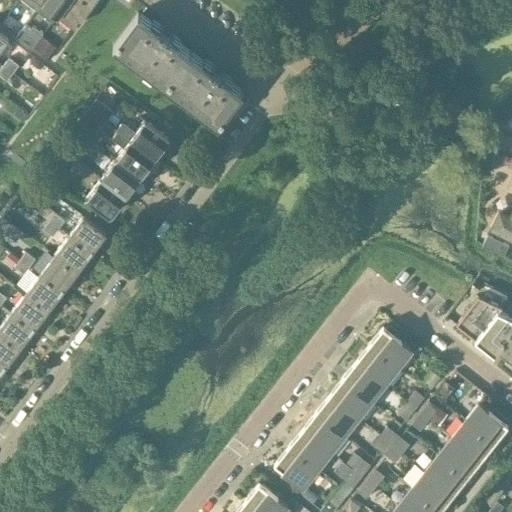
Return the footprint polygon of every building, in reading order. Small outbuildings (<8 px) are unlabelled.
[(24,0),(36,9),(42,0),(24,0)] [(42,0),(36,9),(52,21),(57,13),(58,13),(67,0),(42,0)] [(67,0),(58,13),(74,25),(93,0),(67,0)] [(163,83),(189,51),(164,32),(137,12),(112,45),(138,65),(163,83)] [(12,27),(9,30),(16,35),(22,27),(19,25),(12,27)] [(17,35),(31,46),(36,38),(22,28),(17,35)] [(32,47),(47,58),(56,46),(41,35),(32,47)] [(217,124),(242,91),(217,72),(189,51),(163,83),(190,104),(217,124)] [(3,63),(12,71),(18,64),(8,57),(3,63)] [(0,74),(6,79),(12,71),(3,63),(0,67),(0,74)] [(102,102),(93,112),(105,121),(113,110),(102,102)] [(98,131),(105,121),(93,112),(86,122),(98,131)] [(144,119),(129,138),(128,139),(151,157),(167,136),(144,119)] [(128,139),(129,138),(118,130),(113,137),(124,145),(113,159),(137,176),(151,157),(128,139)] [(72,140),(64,151),(75,160),(83,149),(72,140)] [(68,169),(75,160),(64,151),(57,160),(68,169)] [(113,159),(99,178),(122,195),(137,176),(113,159)] [(85,197),(108,214),(122,195),(99,178),(85,197)] [(42,203),(36,211),(48,220),(54,212),(42,203)] [(488,228),(511,241),(511,206),(508,215),(498,209),(488,228)] [(48,220),(58,227),(64,219),(54,212),(48,220)] [(83,215),(67,235),(90,252),(105,232),(83,215)] [(3,216),(0,219),(0,235),(2,237),(6,232),(16,240),(23,230),(3,216)] [(48,220),(42,227),(52,235),(58,227),(48,220)] [(481,243),(503,254),(508,244),(486,233),(481,243)] [(67,235),(54,252),(77,269),(90,252),(67,235)] [(13,253),(19,258),(25,250),(19,245),(13,253)] [(19,258),(29,265),(35,258),(25,250),(19,258)] [(10,251),(4,258),(13,265),(19,258),(10,251)] [(54,252),(38,273),(61,289),(77,269),(54,252)] [(19,258),(13,265),(23,273),(29,265),(19,258)] [(38,273),(25,292),(48,307),(61,289),(38,273)] [(25,292),(10,311),(32,328),(48,307),(25,292)] [(494,353),(493,354),(494,355),(501,347),(507,353),(506,354),(508,355),(508,354),(511,357),(511,317),(498,311),(502,306),(478,295),(456,323),(494,353)] [(10,311),(0,323),(0,336),(16,349),(32,328),(10,311)] [(369,342),(397,365),(411,347),(398,337),(402,333),(388,322),(385,326),(383,325),(369,342)] [(0,336),(0,364),(3,367),(16,349),(0,336)] [(356,359),(384,382),(397,365),(369,342),(356,359)] [(343,375),(371,398),(384,382),(356,359),(343,375)] [(430,387),(440,376),(431,368),(422,380),(430,387)] [(330,392),(357,416),(371,398),(343,375),(330,392)] [(444,398),(453,386),(444,379),(435,391),(444,398)] [(415,388),(406,399),(415,406),(424,395),(415,388)] [(316,409),(343,433),(357,416),(330,392),(316,409)] [(406,418),(415,406),(406,399),(397,411),(406,418)] [(429,399),(421,409),(429,417),(438,406),(429,399)] [(466,417),(494,439),(507,423),(505,421),(508,417),(494,407),(491,411),(478,400),(466,417)] [(447,413),(438,406),(429,417),(438,424),(447,413)] [(302,427),(330,450),(343,433),(316,409),(302,427)] [(421,409),(411,422),(420,429),(429,417),(421,409)] [(451,435),(480,457),(494,439),(466,417),(451,435)] [(380,433),(391,442),(398,433),(386,424),(380,433)] [(288,444),(317,467),(330,450),(302,427),(288,444)] [(372,443),(384,452),(391,442),(380,433),(372,443)] [(391,442),(402,451),(409,442),(398,433),(391,442)] [(437,452),(466,475),(480,457),(451,435),(437,452)] [(391,442),(384,452),(395,460),(402,451),(391,442)] [(303,484),(317,467),(288,444),(274,462),(303,484)] [(346,461),(353,467),(361,456),(354,450),(346,461)] [(424,470),(452,492),(466,475),(437,452),(424,470)] [(353,467),(360,475),(370,463),(361,456),(353,467)] [(336,468),(346,476),(353,467),(343,459),(336,468)] [(346,476),(339,484),(348,492),(360,475),(353,467),(346,476)] [(375,467),(366,479),(374,486),(384,474),(375,467)] [(411,486),(439,509),(452,492),(424,470),(411,486)] [(366,497),(374,486),(366,479),(357,489),(366,497)] [(245,499),(261,511),(280,511),(287,504),(259,481),(245,499)] [(303,484),(298,491),(312,503),(318,496),(303,484)] [(328,498),(337,505),(348,492),(339,484),(328,498)] [(397,504),(406,511),(436,511),(439,509),(411,486),(397,504)] [(328,498),(320,508),(324,511),(331,511),(337,505),(328,498)] [(353,511),(355,511),(360,505),(351,498),(342,509),(338,511),(353,511)] [(234,511),(261,511),(245,499),(234,511)]
